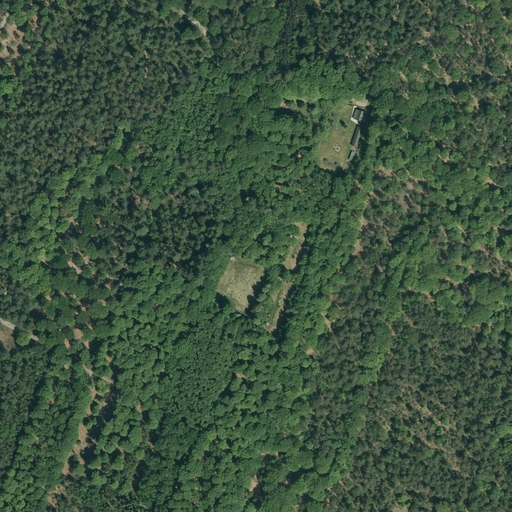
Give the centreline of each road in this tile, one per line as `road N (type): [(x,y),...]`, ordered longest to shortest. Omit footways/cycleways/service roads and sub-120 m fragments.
road 1 (track): [(511,212),(462,206),(406,246),(337,427),(511,489)]
road 2 (track): [(22,277),(138,112),(141,45),(123,0)]
road 3 (track): [(138,251),(191,96),(218,66)]
road 4 (track): [(511,342),(470,474),(466,511)]
road 5 (track): [(33,511),(90,371)]
road 6 (track): [(138,251),(90,371)]
road 7 (track): [(22,277),(60,284),(138,251)]
